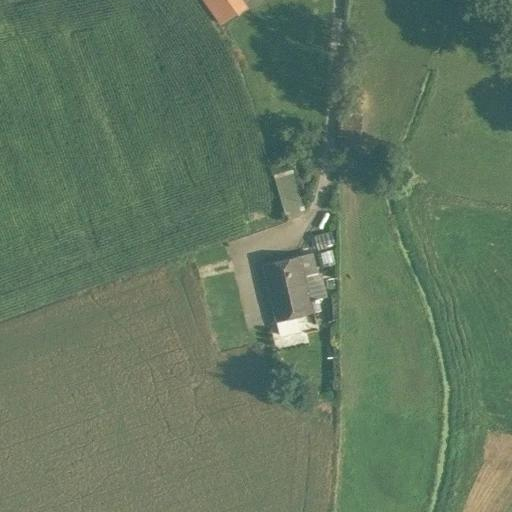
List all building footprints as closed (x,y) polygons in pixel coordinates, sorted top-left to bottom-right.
[(245,7),(240,0),(205,0),(222,23),(245,7)] [(360,113),(343,113),(341,153),(358,153),(360,113)] [(311,251),(262,263),(276,320),(279,333),(282,335),(298,331),(300,327),(297,315),(314,311),(311,300),(322,297),(311,251)] [(230,257),(196,265),(200,280),(234,271),(230,257)] [(234,271),(200,280),(210,323),(244,315),(234,271)]
